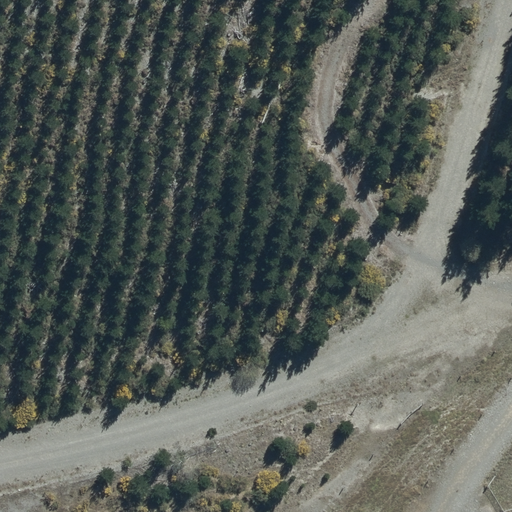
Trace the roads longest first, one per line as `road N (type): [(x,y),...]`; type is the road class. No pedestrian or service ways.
road 1 (track): [(287,511),(417,376),(409,326),(507,0)]
road 2 (unclassified): [(0,457),(171,413),(409,326),(511,298)]
road 3 (track): [(431,253),(391,241),(324,117),(339,43),(373,0)]
